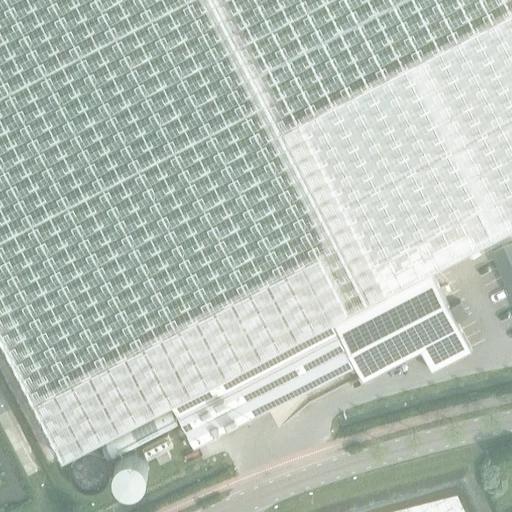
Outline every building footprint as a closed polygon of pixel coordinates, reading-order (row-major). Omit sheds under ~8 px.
[(511,0),(0,0),(0,339),(62,460),(174,402),(197,446),(357,364),(364,377),(421,348),(432,369),(472,349),(432,271),(511,228),(511,0)] [(511,241),(491,251),(511,298),(511,241)] [(148,458),(173,445),(168,434),(143,447),(148,458)] [(167,448),(156,454),(160,462),(171,456),(167,448)] [(145,460),(143,457),(141,456),(138,454),(136,453),(133,453),(130,452),(127,453),(124,454),(122,455),(120,457),(118,459),(116,461),(115,464),(114,467),(114,469),(114,472),(115,475),(116,478),(118,480),(120,482),(122,484),(125,485),(127,486),(130,487),(133,486),(136,486),(139,485),(141,483),(143,481),(145,479),(147,476),(147,474),(148,471),(148,468),(147,465),(146,462),(145,460)]
